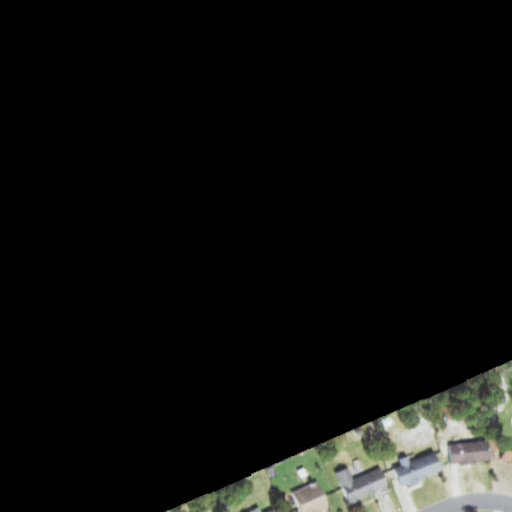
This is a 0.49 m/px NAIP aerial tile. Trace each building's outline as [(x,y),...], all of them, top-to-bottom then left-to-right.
[(446,461),(487,458),(485,431),(443,434),(446,461)] [(495,459),(511,463),(511,435),(502,433),(495,459)] [(397,484),(436,467),(425,442),(386,459),(397,484)] [(342,503),(376,487),(368,469),(350,478),(342,462),(330,468),(331,480),(342,503)] [(311,480),(323,511),(286,511),(279,493),(311,480)] [(235,511),(266,499),(271,511),(235,511)]
